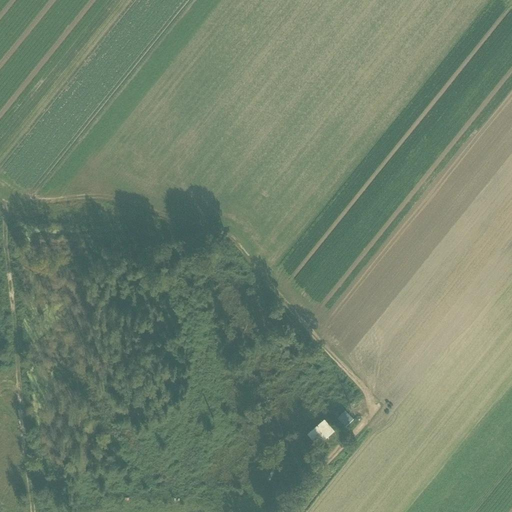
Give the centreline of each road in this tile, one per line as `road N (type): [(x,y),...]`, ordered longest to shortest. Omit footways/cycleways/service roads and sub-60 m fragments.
road 1 (track): [(0,182),(11,191),(4,231),(32,511)]
road 2 (track): [(281,511),(382,402)]
